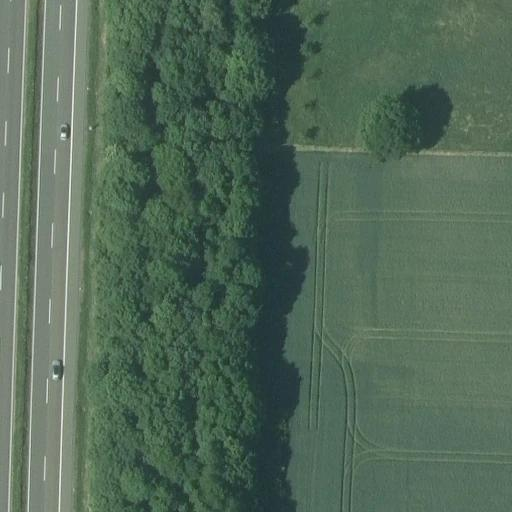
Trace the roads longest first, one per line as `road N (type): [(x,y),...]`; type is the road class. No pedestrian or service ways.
road 1 (motorway): [(53,511),(70,0)]
road 2 (motorway): [(14,0),(0,294)]
